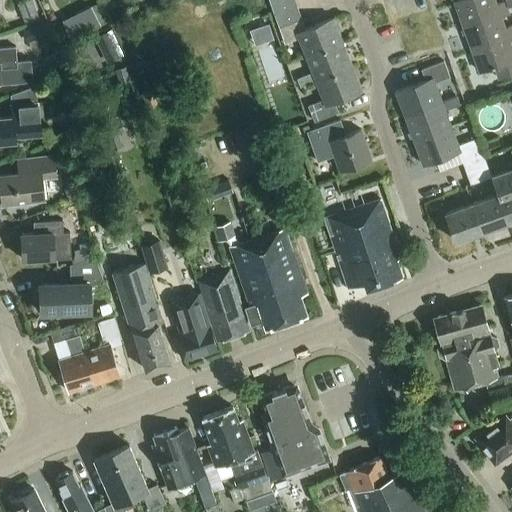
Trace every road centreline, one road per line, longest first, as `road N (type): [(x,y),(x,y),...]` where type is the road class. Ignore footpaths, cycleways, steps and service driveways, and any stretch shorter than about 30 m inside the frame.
road 1 (unclassified): [(47,439),(359,322)]
road 2 (residential): [(442,284),(377,111),(378,72),(350,4),(363,0)]
road 3 (residential): [(492,511),(378,370),(359,322)]
road 4 (residential): [(47,439),(0,314)]
